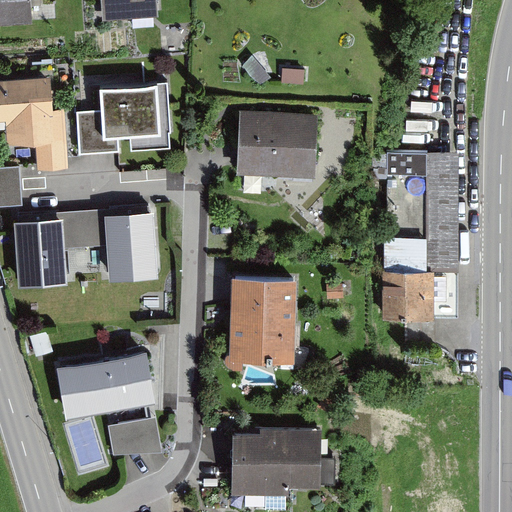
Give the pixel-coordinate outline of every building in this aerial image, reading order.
[(0,0),(0,36),(34,36),(33,0),(0,0)] [(101,0),(103,22),(157,19),(155,0),(101,0)] [(0,130),(7,130),(8,147),(19,159),(36,158),(36,175),(68,174),(66,118),(53,119),(52,84),(0,85),(0,130)] [(103,100),(104,116),(78,117),(80,162),(120,160),(120,148),(130,147),(131,159),(174,157),(171,89),(158,89),(159,97),(103,100)] [(318,190),(321,125),(241,121),(237,186),(318,190)] [(430,186),(462,186),(461,150),(430,150),(430,186)] [(0,164),(0,204),(25,204),(23,163),(0,164)] [(432,255),(436,255),(435,236),(461,234),(459,202),(429,203),(432,255)] [(109,290),(160,288),(157,221),(106,223),(109,290)] [(17,294),(69,292),(67,226),(14,228),(17,294)] [(388,269),(429,269),(429,235),(388,235),(388,269)] [(383,326),(429,327),(430,279),(384,278),(383,326)] [(232,380),(300,380),(300,292),(232,293),(232,380)] [(62,372),(69,415),(153,401),(146,357),(62,372)] [(154,417),(110,426),(114,455),(163,452),(154,417)] [(325,442),(234,441),(234,504),(324,504),(325,442)]
